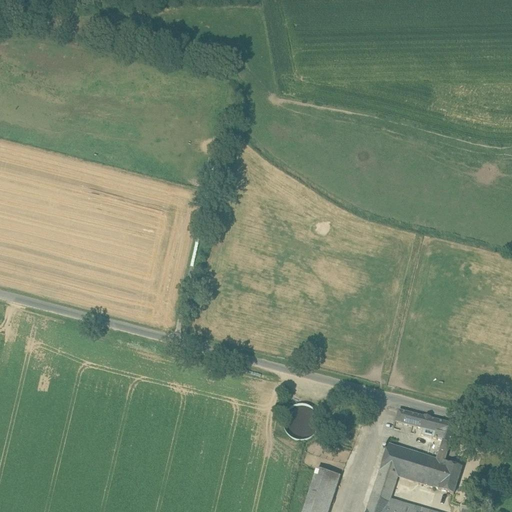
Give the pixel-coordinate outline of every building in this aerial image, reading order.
[(318,431),(320,424),(318,417),(314,411),(308,407),(301,406),(295,407),(289,411),(285,417),(284,424),(285,431),(289,437),(295,441),(302,442),(309,441),(315,437),(318,431)] [(456,426),(399,411),(396,422),(437,433),(435,439),(436,439),(436,440),(437,441),(438,440),(443,441),(437,460),(445,463),(456,426)] [(437,460),(389,445),(376,485),(393,491),(398,477),(428,487),(437,460)] [(445,463),(437,460),(428,487),(438,490),(435,499),(450,504),(453,494),(454,495),(462,468),(445,463)] [(329,511),(341,477),(317,470),(303,511),(329,511)] [(429,511),(390,500),(391,498),(373,492),(366,511),(429,511)]
